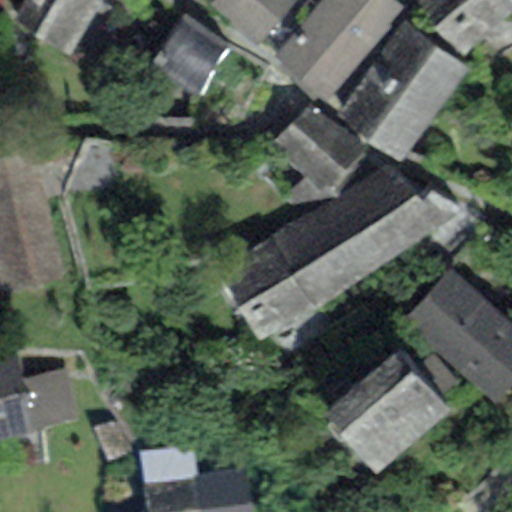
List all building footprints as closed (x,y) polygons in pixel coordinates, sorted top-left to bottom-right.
[(22,0),(9,20),(66,56),(99,0),(22,0)] [(295,0),(213,0),(210,3),(256,44),(295,0)] [(403,11),(390,0),(322,0),(274,55),(324,99),(403,11)] [(501,15),(511,9),(511,0),(415,0),(464,56),(501,15)] [(232,47),(183,12),(149,59),(199,94),(232,47)] [(466,68),(401,21),(337,109),(402,156),(466,68)] [(366,153),(305,105),(270,149),(331,197),(366,153)] [(33,153),(0,160),(0,288),(61,274),(33,153)] [(463,212),(393,163),(215,273),(258,342),(463,212)] [(402,322),(491,405),(511,383),(511,327),(450,270),(402,322)] [(374,477),(450,410),(398,351),(322,418),(374,477)] [(0,364),(0,441),(25,437),(15,380),(11,362),(0,364)] [(67,368),(15,380),(25,437),(75,420),(67,368)] [(146,511),(252,511),(247,469),(195,476),(190,443),(138,450),(146,511)]
